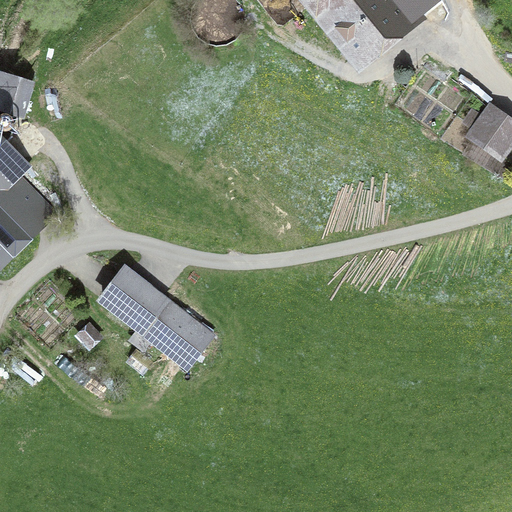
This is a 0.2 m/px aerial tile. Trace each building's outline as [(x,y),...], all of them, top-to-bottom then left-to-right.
[(316,0),(363,56),(390,34),(397,42),(432,12),(429,7),(437,0),(316,0)] [(0,110),(24,118),(35,82),(0,71),(0,110)] [(499,153),(511,133),(511,123),(491,108),(473,134),(499,153)] [(0,272),(57,215),(20,179),(32,168),(0,136),(0,272)] [(96,303),(134,333),(128,341),(143,352),(150,343),(187,372),(215,336),(124,266),(96,303)] [(88,333),(80,340),(90,352),(98,345),(88,333)]
